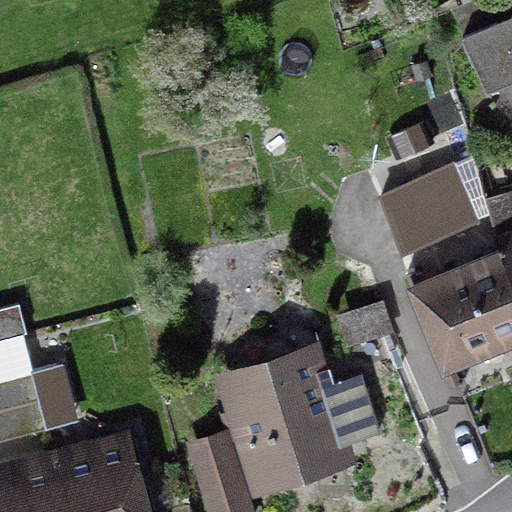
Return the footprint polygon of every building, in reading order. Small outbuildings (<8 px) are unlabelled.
[(511,0),(461,0),(446,7),(484,95),(511,83),(511,0)] [(451,166),(380,193),(411,274),(482,246),(451,166)] [(511,244),(496,251),(511,293),(511,244)] [(511,338),(511,293),(496,251),(417,282),(449,363),(511,338)] [(18,297),(0,302),(0,338),(27,331),(18,297)] [(330,348),(226,382),(265,503),(369,469),(330,348)] [(0,402),(37,394),(45,427),(73,421),(60,363),(0,376),(0,402)] [(37,394),(0,402),(0,437),(45,427),(37,394)] [(56,462),(69,511),(163,511),(143,438),(56,462)] [(256,511),(233,438),(191,451),(209,511),(256,511)] [(69,511),(56,462),(0,477),(0,511),(69,511)]
